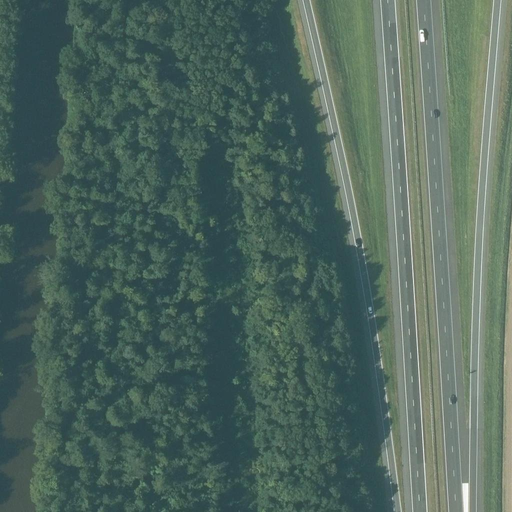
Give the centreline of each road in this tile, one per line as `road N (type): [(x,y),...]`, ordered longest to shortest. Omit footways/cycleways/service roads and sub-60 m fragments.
road 1 (motorway): [(305,0),(359,250),(397,511)]
road 2 (motorway): [(386,0),(419,511)]
road 3 (motorway): [(455,511),(422,0)]
road 4 (motorway): [(470,511),(496,0)]
